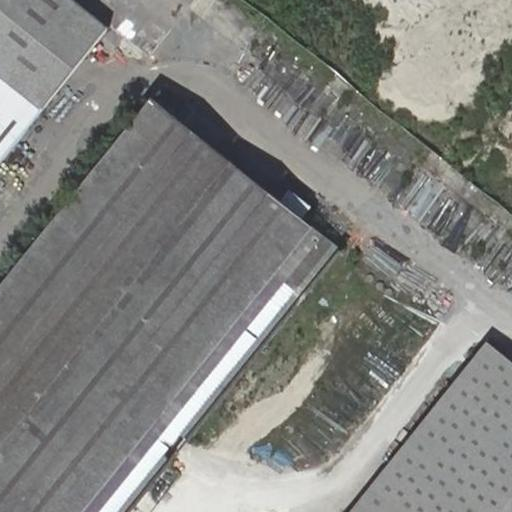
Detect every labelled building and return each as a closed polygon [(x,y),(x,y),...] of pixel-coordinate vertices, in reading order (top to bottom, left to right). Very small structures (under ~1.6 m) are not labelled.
[(0,0),(0,168),(4,164),(48,108),(110,27),(75,0),(0,0)] [(153,103),(4,286),(0,291),(0,511),(81,511),(293,245),(319,265),(334,247),(305,225),(153,103)] [(293,245),(81,511),(130,511),(171,461),(189,438),(308,289),(293,278),(305,263),(319,275),(319,265),(293,245)] [(293,278),(308,289),(319,275),(305,263),(293,278)] [(511,511),(511,362),(485,341),(348,511),(511,511)]
